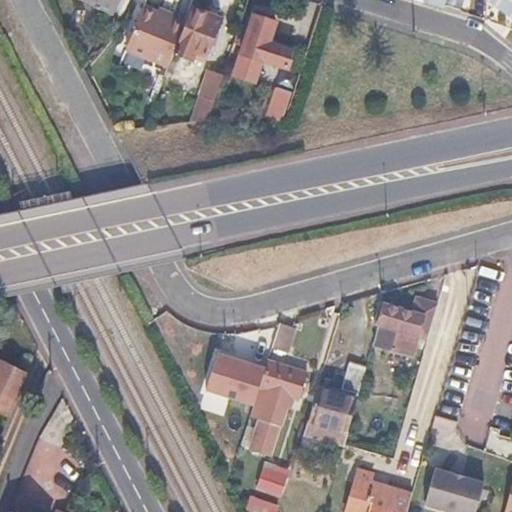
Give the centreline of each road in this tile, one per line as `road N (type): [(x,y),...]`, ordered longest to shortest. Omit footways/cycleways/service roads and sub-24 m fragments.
road 1 (residential): [(22,0),(173,284),(195,306),(242,309),(511,233)]
road 2 (tertiary): [(511,133),(0,239)]
road 3 (tertiary): [(0,273),(511,168)]
road 4 (residential): [(146,511),(0,230)]
road 5 (residential): [(511,61),(479,37),(363,0)]
